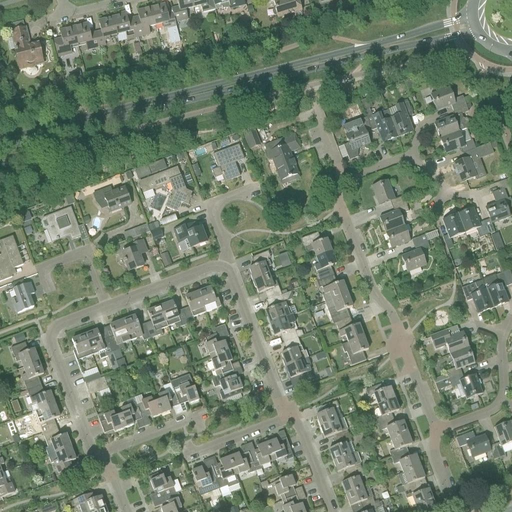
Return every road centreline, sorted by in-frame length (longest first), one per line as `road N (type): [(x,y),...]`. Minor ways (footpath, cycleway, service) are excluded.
road 1 (residential): [(331,511),(302,433),(278,403),(228,269),(219,266),(49,327),(91,449),(124,511)]
road 2 (secondary): [(0,149),(475,34)]
road 3 (secondary): [(470,15),(0,139)]
road 4 (residential): [(455,511),(401,344),(335,191),(342,179),(315,108)]
